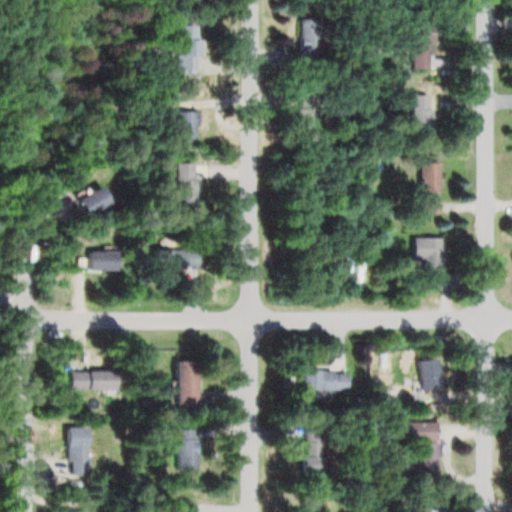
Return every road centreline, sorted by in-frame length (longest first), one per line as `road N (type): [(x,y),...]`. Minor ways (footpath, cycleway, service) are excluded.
road 1 (residential): [(251,0),(248,511)]
road 2 (residential): [(486,511),(487,0)]
road 3 (residential): [(25,319),(511,320)]
road 4 (residential): [(24,511),(24,233)]
